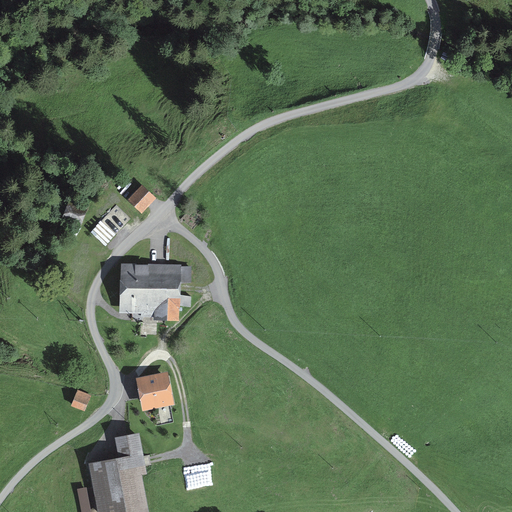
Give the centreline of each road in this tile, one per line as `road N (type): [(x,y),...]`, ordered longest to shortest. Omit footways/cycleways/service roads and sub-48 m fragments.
road 1 (track): [(0,499),(112,399),(115,378),(90,311),(113,258),(235,141),(282,117),(414,78),(431,58),(430,0)]
road 2 (track): [(160,214),(210,257),(234,322),(340,404),(455,511)]
